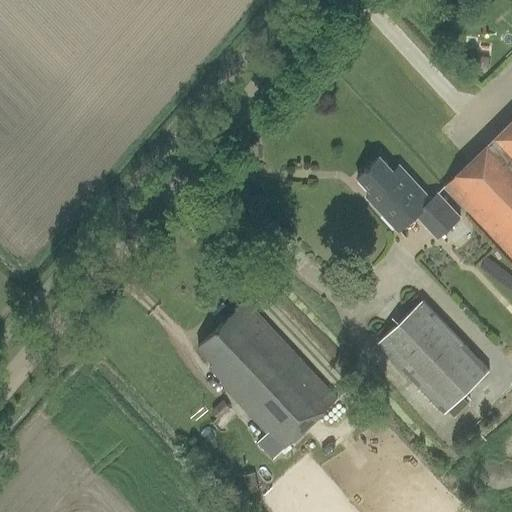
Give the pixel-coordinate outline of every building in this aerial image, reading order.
[(511,121),(444,187),(511,257),(511,121)] [(417,215),(439,238),(461,217),(439,193),(432,200),(401,165),(395,171),(381,156),(358,178),(371,192),(367,197),(399,232),(417,215)] [(274,459),(338,398),(246,300),(198,346),(215,363),(210,367),(223,380),(221,382),(268,433),(258,442),(274,459)] [(445,413),(490,370),(423,300),(378,343),(445,413)] [(220,418),(231,408),(224,401),(213,411),(220,418)]
